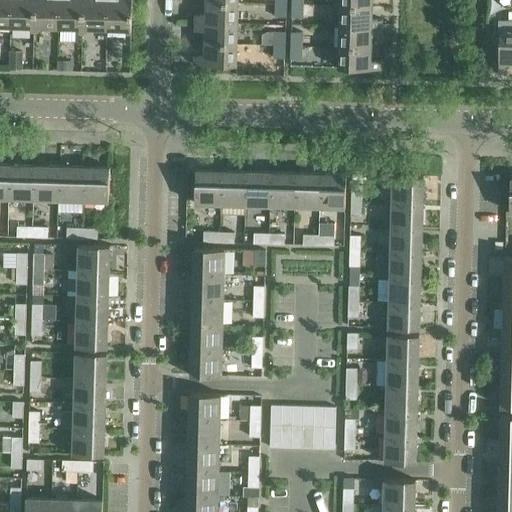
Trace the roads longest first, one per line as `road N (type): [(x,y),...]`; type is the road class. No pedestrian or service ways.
road 1 (residential): [(460,469),(474,119)]
road 2 (residential): [(164,111),(474,119)]
road 3 (residential): [(151,382),(311,383),(316,245)]
road 4 (residential): [(164,111),(151,382)]
road 5 (residential): [(297,511),(299,467),(460,469)]
road 6 (residential): [(0,107),(164,111)]
road 7 (residential): [(151,382),(146,511)]
